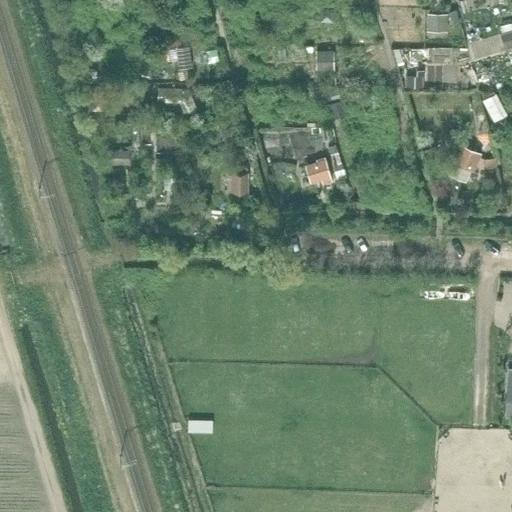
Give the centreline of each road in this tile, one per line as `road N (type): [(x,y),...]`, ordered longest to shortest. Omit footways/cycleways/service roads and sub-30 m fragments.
road 1 (track): [(313,246),(295,264),(120,258),(0,280)]
road 2 (unclassified): [(511,254),(313,246)]
